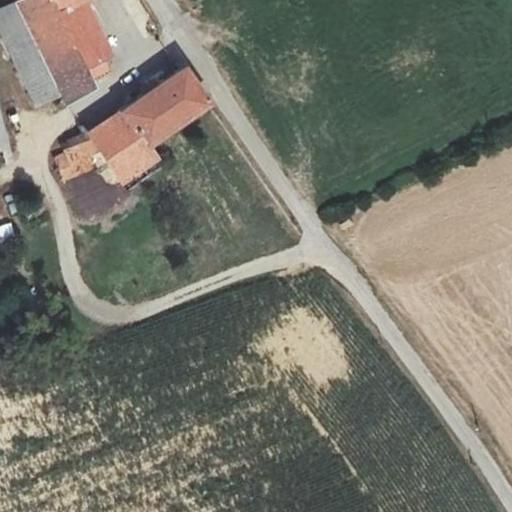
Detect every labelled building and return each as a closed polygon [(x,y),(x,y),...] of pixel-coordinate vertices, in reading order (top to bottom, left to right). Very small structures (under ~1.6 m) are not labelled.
[(15,0),(7,0),(0,4),(0,29),(35,101),(59,89),(15,0)] [(15,0),(59,89),(66,102),(68,100),(66,97),(109,69),(108,66),(109,64),(109,60),(106,55),(109,53),(83,0),(15,0)] [(204,100),(181,65),(118,108),(83,131),(79,123),(77,124),(80,132),(98,165),(108,184),(118,177),(153,154),(149,148),(154,144),(150,139),(204,100)] [(0,160),(9,158),(0,123),(0,160)] [(80,132),(58,142),(63,152),(74,175),(98,165),(80,132)] [(63,152),(53,156),(63,180),(74,175),(63,152)] [(84,212),(129,194),(118,177),(108,184),(98,165),(74,175),(63,180),(84,212)] [(10,224),(0,226),(0,244),(15,241),(10,224)]
